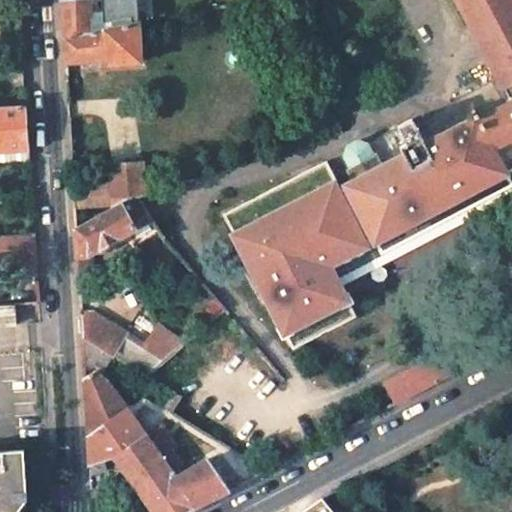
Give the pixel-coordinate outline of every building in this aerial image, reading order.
[(139,23),(137,0),(102,0),(103,13),(90,13),(90,3),(62,5),(64,37),(139,23)] [(326,162),(223,216),(293,350),(357,317),(336,278),(511,185),(511,181),(507,173),(511,170),(511,0),(457,0),(497,77),(462,97),(463,99),(453,104),(463,123),(456,126),(445,105),(414,122),(412,118),(398,126),(399,127),(366,144),(357,141),(348,146),(345,156),(351,167),(348,168),(354,180),(346,184),(326,162)] [(139,23),(64,37),(65,63),(105,60),(105,64),(141,62),(139,23)] [(26,107),(0,108),(0,151),(29,149),(26,107)] [(143,163),(110,165),(111,181),(113,206),(113,208),(121,203),(130,199),(137,196),(145,194),(143,163)] [(113,206),(111,181),(72,184),(74,209),(113,206)] [(145,194),(137,196),(159,230),(164,237),(175,230),(169,222),(176,218),(158,190),(145,194)] [(113,208),(75,229),(77,255),(87,255),(135,229),(135,228),(143,240),(159,230),(137,196),(130,199),(121,203),(113,208)] [(35,234),(0,236),(0,255),(0,264),(9,264),(9,252),(36,251),(35,234)] [(0,325),(15,325),(14,305),(0,305),(0,325)] [(86,316),(80,313),(81,336),(112,355),(148,376),(167,360),(166,359),(93,312),(89,312),(86,316)] [(437,357),(385,384),(396,404),(448,376),(437,357)] [(84,366),(88,433),(96,430),(126,406),(110,382),(102,376),(105,372),(93,365),(84,366)] [(115,457),(146,435),(126,406),(96,430),(88,433),(89,447),(90,466),(114,456),(115,457)] [(160,430),(149,438),(162,458),(174,450),(160,430)] [(114,456),(90,466),(91,482),(121,465),(154,511),(186,511),(230,490),(208,458),(187,470),(179,459),(168,467),(162,458),(149,438),(146,435),(115,457),(114,456)] [(0,511),(29,511),(25,454),(0,455),(0,511)] [(326,511),(319,503),(305,511),(326,511)]
